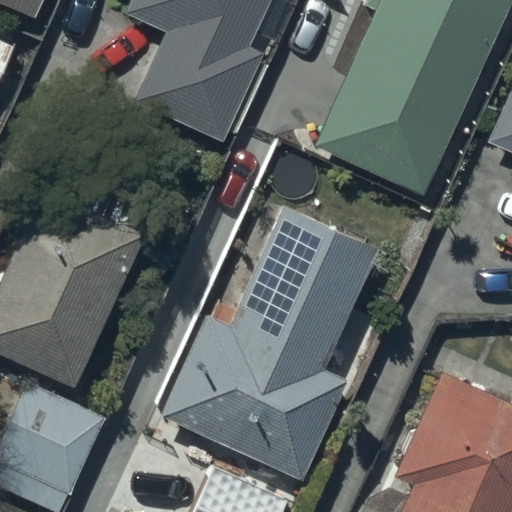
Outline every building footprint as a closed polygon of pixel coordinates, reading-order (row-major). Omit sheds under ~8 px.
[(123,0),(123,2),(163,21),(130,93),(158,106),(148,129),(191,149),(202,125),(218,132),(260,41),(245,34),(261,0),(123,0)] [(370,0),(371,0),(310,134),(421,184),(505,0),(370,0)] [(0,61),(11,38),(0,32),(0,61)] [(511,67),(482,131),(511,144),(511,67)] [(88,195),(29,168),(8,215),(18,219),(0,257),(0,345),(70,378),(142,222),(116,210),(123,194),(94,180),(88,195)] [(201,301),(155,401),(297,467),(300,461),(312,466),(325,437),(314,431),(342,370),(320,359),(377,237),(280,192),(224,312),(201,301)] [(511,393),(438,359),(388,465),(407,474),(389,511),(510,511),(511,508),(511,393)] [(101,406),(24,371),(0,424),(0,480),(57,505),(101,406)] [(275,511),(287,484),(210,450),(182,511),(275,511)]
